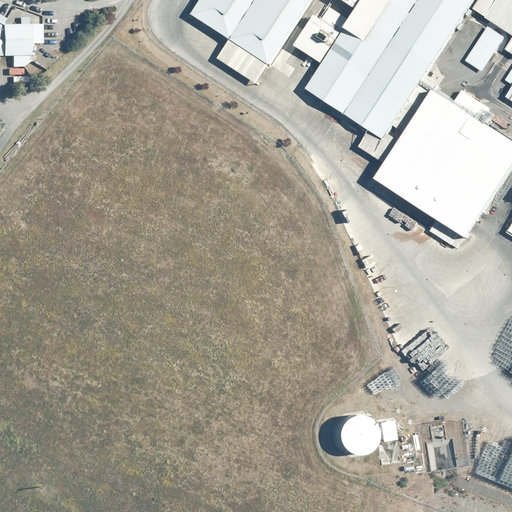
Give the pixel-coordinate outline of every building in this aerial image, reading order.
[(262,67),(306,0),(194,0),(185,16),(262,67)] [(377,137),(465,4),(511,35),(511,0),(359,0),(301,88),(377,137)] [(0,56),(11,57),(12,67),(22,68),(32,61),(32,45),(42,44),(42,25),(2,26),(0,24),(0,56)] [(505,38),(488,26),(465,61),(483,72),(505,38)] [(511,75),(499,96),(511,104),(511,75)] [(372,180),(462,238),(511,160),(511,139),(432,88),(372,180)] [(511,211),(502,227),(511,233),(511,211)] [(427,234),(401,217),(395,225),(422,242),(427,234)] [(350,454),(353,454),(357,454),(360,454),(363,453),(366,451),(369,449),(371,446),(373,443),(374,440),(375,437),(375,433),(374,430),(373,426),(372,423),(369,421),(367,418),(364,417),(360,415),(357,415),(354,415),(350,415),(347,416),(344,418),(341,420),(339,423),(337,426),(336,429),(335,433),(335,436),(336,440),(337,443),(339,446),(341,449),(343,451),(346,453),(350,454)] [(397,440),(394,418),(380,420),(383,441),(397,440)]
